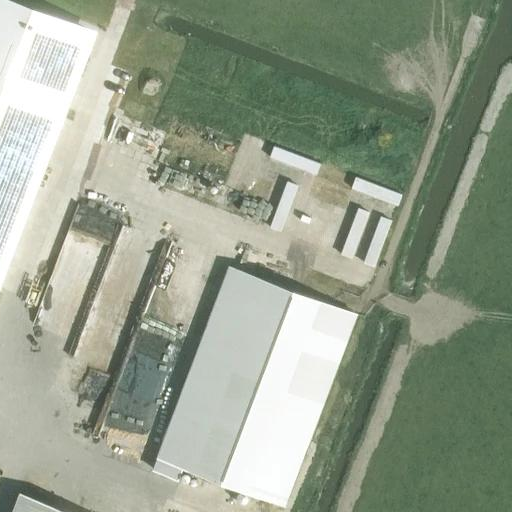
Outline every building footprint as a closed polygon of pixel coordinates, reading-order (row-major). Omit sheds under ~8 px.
[(0,10),(0,272),(86,43),(0,10)] [(200,153),(207,126),(179,118),(172,145),(200,153)] [(272,146),(320,165),(325,152),(277,134),(272,146)] [(213,188),(219,169),(141,147),(135,166),(213,188)] [(247,208),(263,212),(275,170),(259,166),(247,208)] [(359,166),(355,178),(403,196),(407,184),(359,166)] [(284,221),(303,174),(291,170),(273,216),(284,221)] [(335,237),(349,192),(336,187),(321,232),(335,237)] [(366,224),(373,200),(361,197),(355,221),(366,224)] [(160,457),(280,501),(351,308),(231,264),(160,457)] [(72,511),(21,492),(13,511),(72,511)]
